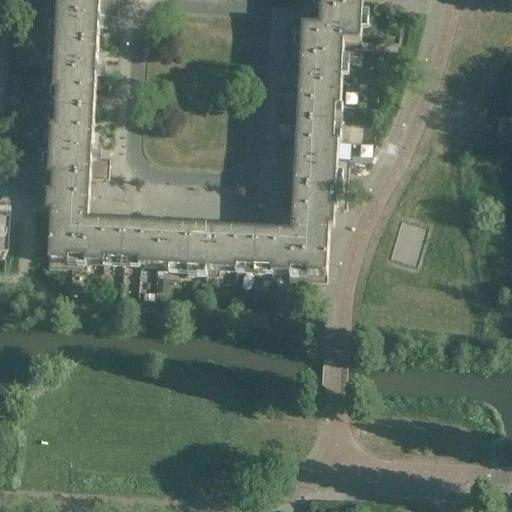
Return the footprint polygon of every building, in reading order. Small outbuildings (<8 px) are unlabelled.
[(119,0),(113,0),(43,0),(42,17),(58,17),(57,46),(99,48),(100,31),(108,32),(108,20),(118,21),(119,0)] [(361,64),(363,13),(364,0),(321,0),(320,29),(288,27),(286,60),(301,60),(344,63),(361,64)] [(98,65),(99,48),(57,46),(55,77),(97,79),(105,80),(106,66),(98,65)] [(342,93),(344,63),(301,60),(301,76),(293,76),(292,90),(300,90),(342,93)] [(96,97),(97,79),(55,77),(54,95),(96,97)] [(341,110),(342,93),(300,90),(299,108),(341,110)] [(95,115),(96,97),(54,95),(53,112),(95,115)] [(340,128),(341,110),(299,108),(298,126),(340,128)] [(94,132),(95,115),(53,112),(52,130),(94,132)] [(339,145),(340,128),(298,126),(297,143),(339,145)] [(93,150),(94,132),(52,130),(51,148),(93,150)] [(338,163),(339,145),(297,143),(296,161),(338,163)] [(90,216),(91,182),(109,183),(110,163),(101,162),(101,150),(93,150),(51,148),(35,147),(34,179),(54,180),(53,196),(49,196),(48,216),(52,216),(49,272),(87,274),(88,267),(87,267),(89,225),(90,216)] [(335,231),(336,213),(347,214),(350,163),(338,163),(296,161),(288,160),(286,210),(294,211),(292,236),(290,278),(289,285),(327,287),(330,230),(335,231)] [(188,272),(190,230),(174,229),(174,221),(160,220),(160,228),(157,271),(188,272)] [(220,281),(220,274),(222,232),(223,224),(191,222),(190,230),(188,272),(188,279),(220,281)] [(105,268),(107,226),(89,225),(87,267),(88,267),(105,268)] [(122,269),(125,227),(107,226),(105,268),(122,269)] [(140,270),(142,228),(125,227),(122,269),(140,270)] [(157,271),(160,228),(142,228),(140,270),(157,271)] [(238,275),(240,233),(222,232),(220,274),(238,275)] [(255,276),(257,234),(240,233),(238,275),(255,276)] [(272,277),(275,235),(257,234),(255,276),(272,277)] [(290,278),(292,236),(275,235),(272,277),(290,278)]
